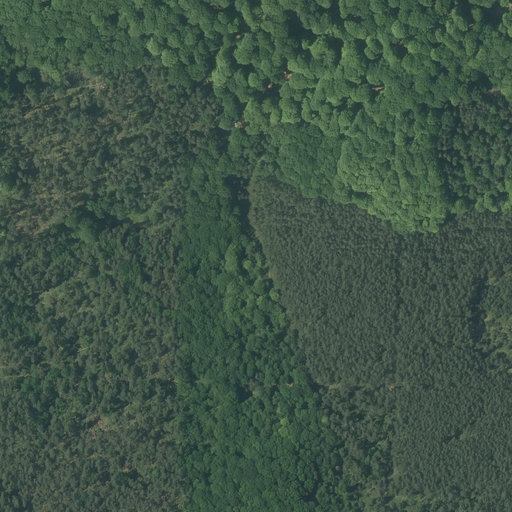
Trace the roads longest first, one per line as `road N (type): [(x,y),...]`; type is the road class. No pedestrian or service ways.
road 1 (track): [(223,511),(226,154)]
road 2 (track): [(382,0),(278,68),(237,115),(226,154)]
